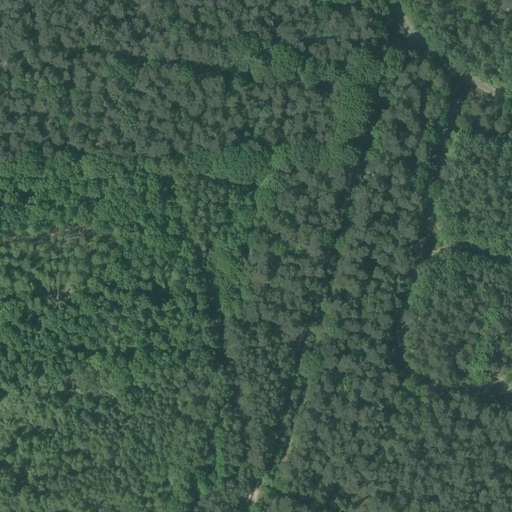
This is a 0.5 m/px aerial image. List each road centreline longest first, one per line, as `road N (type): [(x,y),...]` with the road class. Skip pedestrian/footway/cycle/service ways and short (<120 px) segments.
road 1 (track): [(252,511),(369,109)]
road 2 (unclassified): [(419,243),(393,338),(396,362),(412,381),(511,405)]
road 3 (unclassified): [(457,78),(419,243)]
